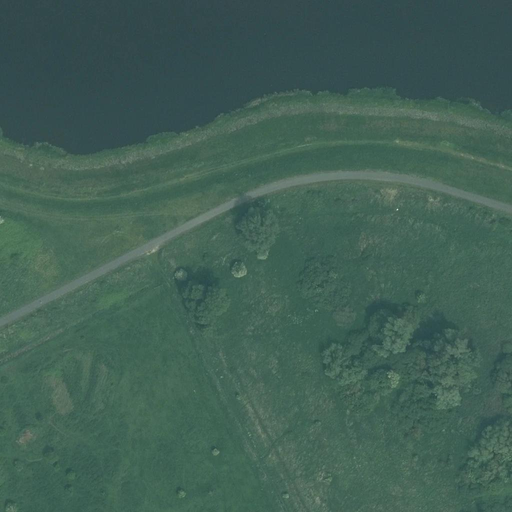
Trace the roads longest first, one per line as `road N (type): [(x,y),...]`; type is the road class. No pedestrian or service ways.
road 1 (unclassified): [(0,321),(214,212),(292,182),(397,178),(511,209)]
road 2 (track): [(154,242),(276,511)]
